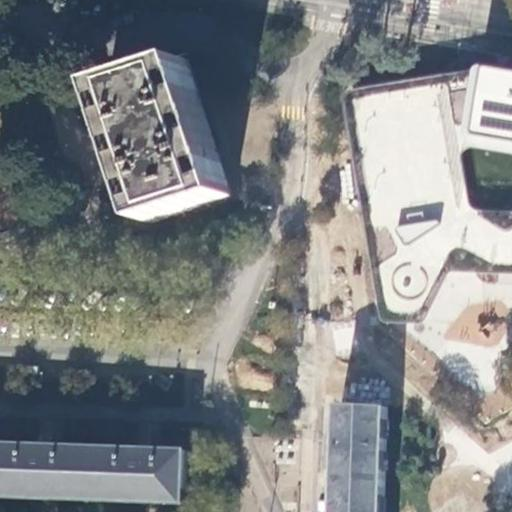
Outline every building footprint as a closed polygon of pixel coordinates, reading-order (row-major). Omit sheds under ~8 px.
[(128,153),(151,224),(234,197),(189,60),(106,89),(128,153)] [(349,104),(347,111),(371,324),(374,331),(379,336),(409,337),(421,332),(428,323),(447,286),(453,285),(457,283),(511,286),(511,73),(508,73),(496,73),(486,74),(356,98),(349,104)] [(387,408),(341,406),(340,435),(331,435),(331,445),(331,453),(339,453),(338,483),(385,485),(387,408)] [(0,446),(0,497),(87,500),(88,450),(36,448),(0,446)] [(88,450),(87,500),(185,503),(187,453),(132,451),(88,450)] [(383,511),(385,485),(338,483),(337,511),(329,511),(383,511)]
